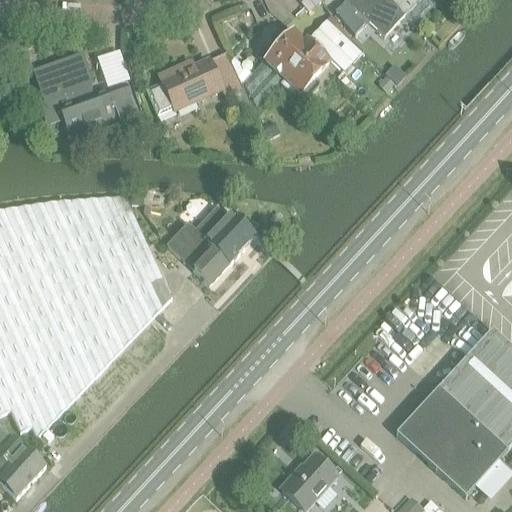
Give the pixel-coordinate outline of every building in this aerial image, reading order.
[(404,19),(383,0),(348,0),(344,4),(347,7),(344,10),(342,9),(335,15),(334,16),(354,40),(369,27),(384,41),(404,19)] [(383,0),(404,19),(421,0),(383,0)] [(250,11),(248,7),(247,5),(240,9),(242,14),(250,11)] [(328,70),(326,68),(326,67),(326,63),(320,58),(317,58),(316,59),(293,37),(289,40),(281,33),(256,60),(262,66),(280,84),(282,85),(281,87),(279,89),(289,99),(293,98),(294,97),(298,102),(300,100),(303,104),(309,104),(317,95),(316,89),(313,85),(328,70)] [(231,64),(228,56),(192,72),(161,86),(162,88),(147,95),(159,121),(173,114),(174,115),(221,93),(224,102),(242,93),(241,89),(231,64)] [(255,112),(280,84),(262,66),(251,78),(233,61),(231,64),(241,89),(243,87),(255,112)] [(90,102),(85,88),(89,87),(80,62),(60,69),(37,78),(45,101),(41,103),(49,125),(63,120),(70,142),(118,125),(136,118),(134,112),(126,89),(108,95),(90,102)] [(0,420),(9,416),(19,437),(31,432),(36,443),(169,303),(123,204),(58,207),(57,208),(0,215),(0,420)] [(187,227),(165,250),(193,276),(207,289),(227,267),(229,268),(254,241),(229,219),(225,223),(216,214),(196,235),(187,227)] [(275,215),(269,222),(275,227),(281,219),(275,215)] [(511,353),(489,333),(442,386),(511,448),(511,446),(511,353)] [(504,455),(511,448),(442,386),(394,439),(464,501),(504,455)] [(0,453),(0,489),(14,503),(44,471),(23,452),(12,441),(8,445),(0,453)] [(308,511),(336,481),(312,460),(281,496),(298,511),(308,511)] [(337,471),(331,477),(335,480),(341,474),(337,471)] [(419,511),(409,503),(399,511),(419,511)]
